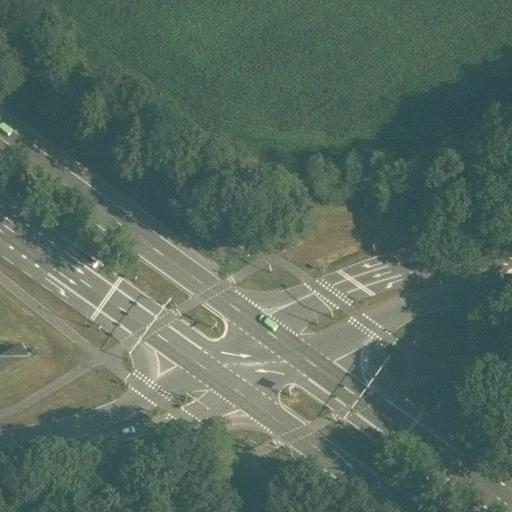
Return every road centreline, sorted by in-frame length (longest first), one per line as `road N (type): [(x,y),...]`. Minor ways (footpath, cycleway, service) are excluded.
road 1 (primary): [(261,326),(0,138)]
road 2 (secondary): [(511,265),(423,260),(261,326)]
road 3 (primary): [(511,506),(301,355)]
road 4 (secondary): [(0,461),(110,448),(187,422),(235,392)]
road 5 (primary): [(0,225),(196,365)]
road 6 (secondary): [(301,355),(425,301),(511,284)]
road 7 (secondary): [(196,365),(130,408),(0,440)]
road 8 (primary): [(235,392),(406,511)]
